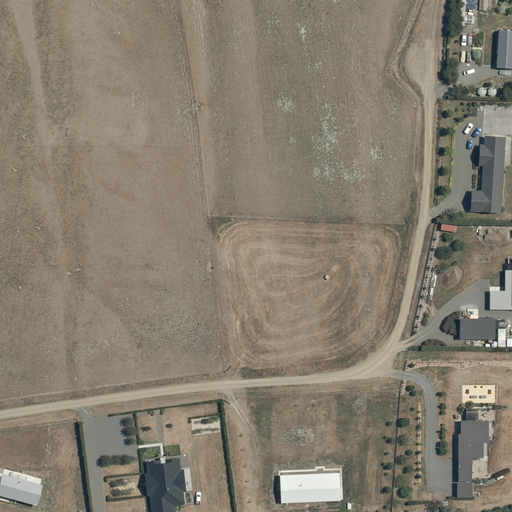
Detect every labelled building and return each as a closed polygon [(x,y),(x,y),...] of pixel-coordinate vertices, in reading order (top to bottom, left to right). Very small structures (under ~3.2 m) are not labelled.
[(470,0),(459,0),(458,27),(465,28),(466,6),(470,7),(470,0)] [(511,29),(499,28),(497,66),(511,66),(511,29)] [(505,136),(485,134),(485,143),(480,143),(479,164),(483,164),(481,190),(472,190),(470,210),(500,212),(505,136)] [(456,224),(441,222),(441,229),(456,231),(456,224)] [(511,345),(511,337),(506,337),(506,319),(496,319),(497,317),(459,316),(459,337),(493,338),(493,345),(511,345)] [(491,421),(461,419),(457,479),(472,480),(473,456),(483,457),(484,441),(489,441),(491,421)] [(179,468),(178,456),(159,458),(159,460),(144,461),(147,493),(148,493),(149,502),(152,502),(152,511),(174,511),(174,504),(186,503),(183,467),(179,468)]
